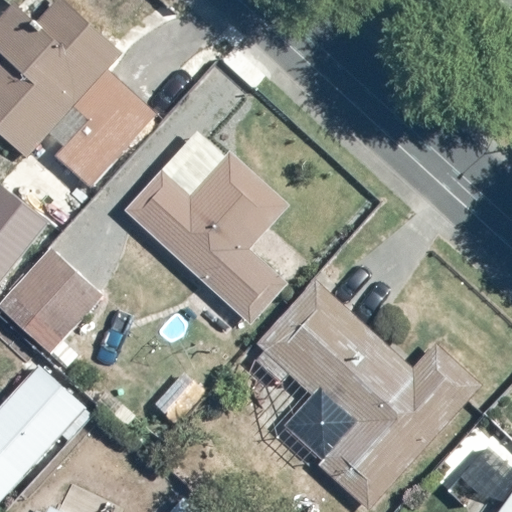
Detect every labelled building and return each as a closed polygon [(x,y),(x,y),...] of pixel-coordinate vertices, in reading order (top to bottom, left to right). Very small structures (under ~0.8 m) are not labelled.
[(72,0),(42,0),(32,11),(19,0),(15,0),(0,16),(0,129),(29,157),(52,132),(65,144),(55,154),(90,187),(162,110),(114,65),(127,51),(72,0)] [(273,226),(187,146),(128,209),(251,325),(291,283),(253,247),(273,226)] [(110,290),(57,247),(31,280),(0,254),(0,312),(3,315),(56,357),(110,290)] [(415,364),(322,276),(248,355),(282,388),(289,380),(308,397),(283,424),(371,506),(489,380),(442,336),(415,364)] [(0,511),(5,511),(97,410),(40,359),(0,404),(0,511)] [(511,511),(511,494),(498,511),(511,511)] [(200,511),(185,497),(170,511),(200,511)]
